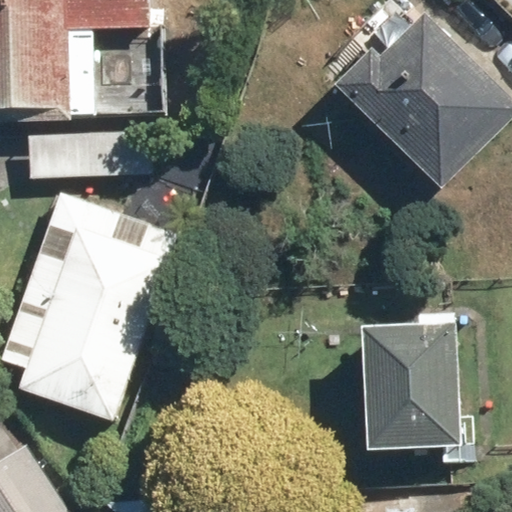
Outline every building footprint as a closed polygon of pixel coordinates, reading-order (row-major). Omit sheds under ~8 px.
[(0,0),(0,127),(75,126),(74,116),(101,115),(99,34),(156,32),(154,0),(0,0)] [(335,92),(442,194),(511,122),(511,103),(422,18),(380,62),(372,54),(335,92)] [(34,136),(37,179),(159,173),(157,130),(34,136)] [(31,371),(24,390),(118,425),(187,237),(68,193),(6,362),(31,371)] [(361,332),(368,456),(461,451),(455,328),(361,332)] [(0,464),(0,511),(77,511),(32,443),(0,464)]
